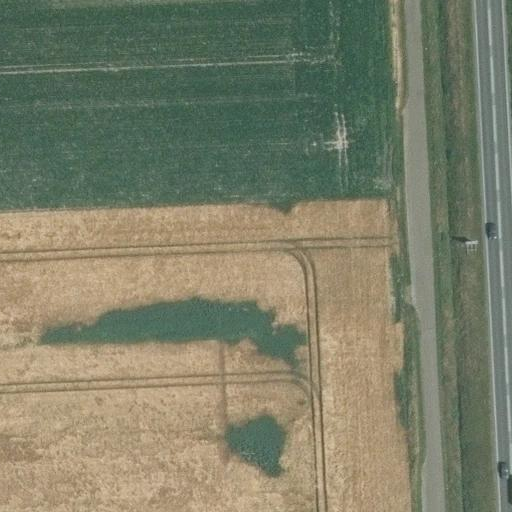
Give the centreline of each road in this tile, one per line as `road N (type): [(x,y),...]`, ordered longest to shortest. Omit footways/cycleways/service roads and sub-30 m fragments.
road 1 (unclassified): [(434,511),(409,0)]
road 2 (trunk): [(511,490),(487,0)]
